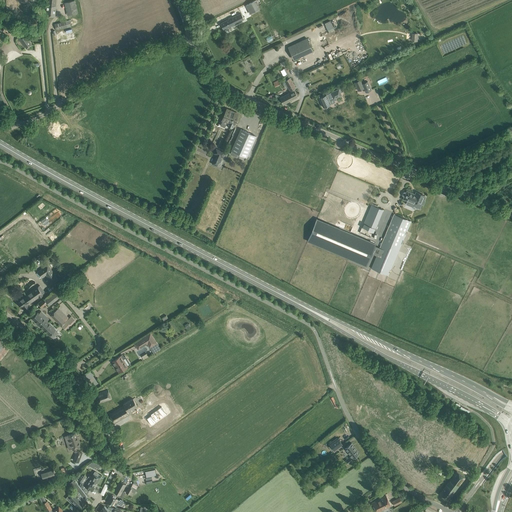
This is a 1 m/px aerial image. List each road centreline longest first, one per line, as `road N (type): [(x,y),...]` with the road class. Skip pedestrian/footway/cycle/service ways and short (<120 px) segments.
road 1 (unclassified): [(511,213),(253,102),(220,81),(191,40)]
road 2 (secondary): [(312,310),(0,144)]
road 3 (residential): [(88,511),(110,475),(109,437),(53,355),(0,309)]
road 4 (secondary): [(312,310),(494,413)]
road 5 (secondary): [(500,401),(312,310)]
road 6 (unclassified): [(8,128),(147,51),(191,40)]
